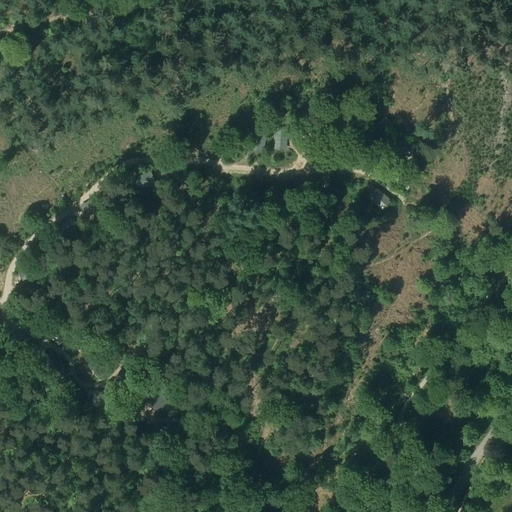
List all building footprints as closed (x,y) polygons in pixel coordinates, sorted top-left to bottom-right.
[(273,149),(286,149),(287,126),(274,126),(273,149)] [(132,190),(154,182),(150,170),(128,179),(132,190)] [(376,186),(366,196),(381,210),(391,200),(376,186)] [(100,354),(89,364),(100,377),(111,367),(100,354)] [(45,369),(62,376),(66,364),(49,358),(45,369)] [(130,391),(135,379),(119,372),(114,384),(130,391)] [(96,389),(92,401),(108,407),(112,395),(96,389)] [(149,396),(160,411),(170,403),(159,389),(149,396)] [(200,440),(212,428),(203,419),(191,431),(200,440)] [(161,425),(161,438),(178,439),(179,426),(161,425)]
